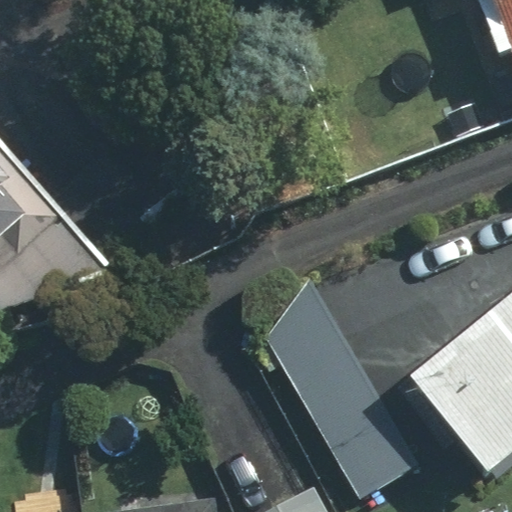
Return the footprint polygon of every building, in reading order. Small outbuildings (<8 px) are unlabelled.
[(511,0),(503,0),(511,24),(511,0)] [(0,258),(50,216),(0,158),(0,258)] [(326,293),(269,326),(368,501),(426,468),(326,293)] [(511,469),(511,304),(421,378),(502,478),(511,469)] [(328,511),(314,489),(276,511),(328,511)] [(220,511),(219,501),(134,511),(220,511)]
